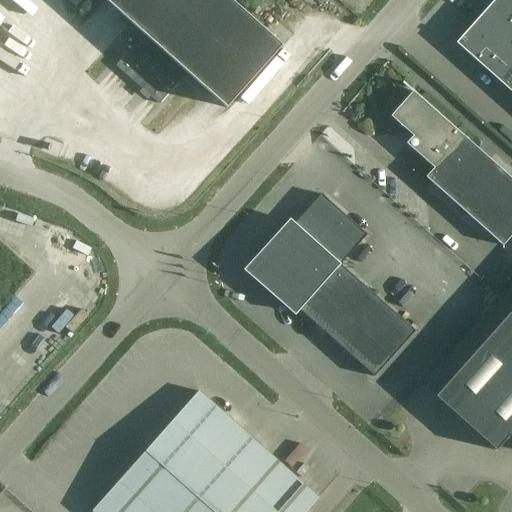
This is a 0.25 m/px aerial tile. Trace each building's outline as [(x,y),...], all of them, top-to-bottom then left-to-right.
[(253,21),(229,0),(104,0),(198,84),(253,21)] [(511,0),(493,0),(455,43),(511,93),(511,0)] [(281,46),(253,21),(198,84),(226,109),(281,46)] [(135,44),(116,66),(159,104),(178,83),(135,44)] [(280,79),(299,58),(291,50),(272,72),(280,79)] [(511,234),(511,181),(412,92),(390,116),(412,136),(405,144),(433,168),(425,177),(502,246),(511,234)] [(321,194),(280,239),(253,270),(374,377),(414,331),(340,265),(366,235),(321,194)] [(511,309),(435,397),(496,451),(511,432),(511,309)] [(91,511),(305,511),(318,498),(198,391),(91,511)]
